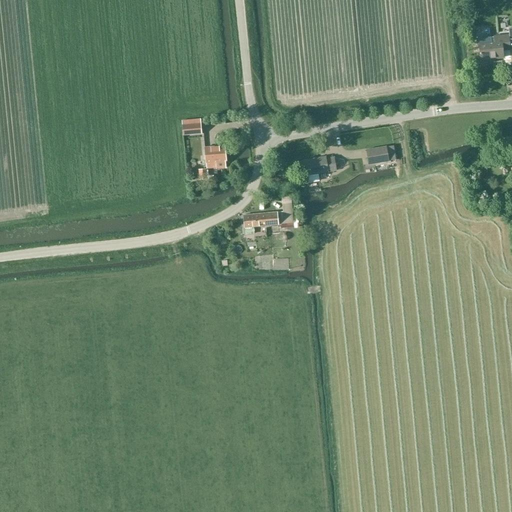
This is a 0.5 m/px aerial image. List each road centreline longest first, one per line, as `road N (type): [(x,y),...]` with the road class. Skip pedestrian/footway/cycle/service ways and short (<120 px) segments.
road 1 (unclassified): [(0,260),(126,244),(230,214),(251,195),(259,139)]
road 2 (unclassified): [(259,139),(511,104)]
road 3 (unclassified): [(259,139),(239,0)]
